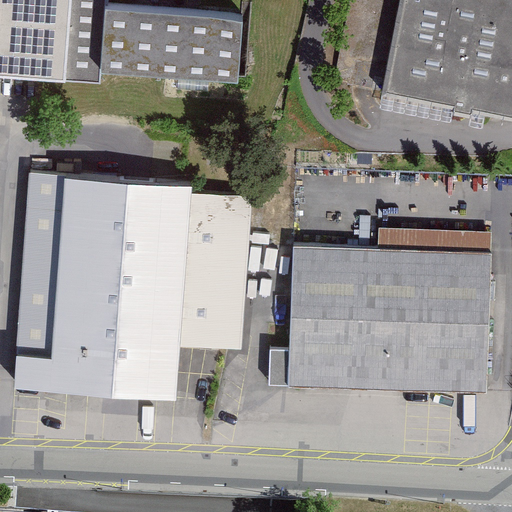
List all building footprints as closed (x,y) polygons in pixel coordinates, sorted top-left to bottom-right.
[(109,0),(0,0),(0,69),(105,75),(106,63),(110,1),(109,0)] [(511,0),(403,0),(386,92),(511,114),(511,0)] [(246,8),(110,1),(106,63),(243,70),(246,8)] [(22,375),(187,385),(199,176),(34,167),(22,375)] [(498,244),(300,242),(298,375),(497,378),(498,244)]
